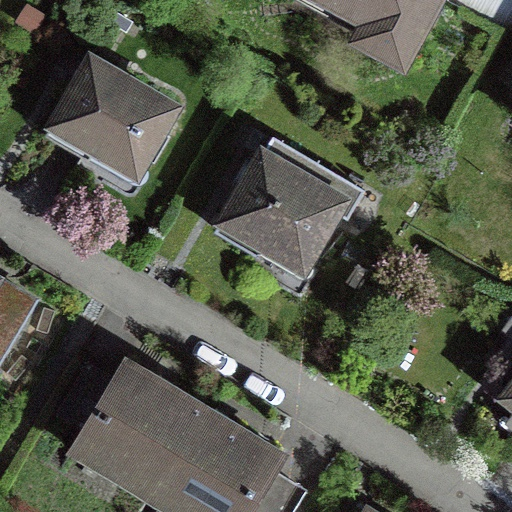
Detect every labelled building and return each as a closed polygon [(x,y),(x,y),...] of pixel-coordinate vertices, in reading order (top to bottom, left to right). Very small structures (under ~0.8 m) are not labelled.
[(402,59),(433,0),(334,0),(371,19),(361,37),(402,59)] [(175,107),(90,59),(46,136),(88,160),(95,148),(138,172),(175,107)] [(346,221),(364,191),(273,137),(216,231),(257,255),(264,244),(304,268),(336,215),(346,221)] [(0,358),(34,301),(0,281),(0,358)] [(511,335),(502,347),(511,357),(511,360),(504,370),(500,383),(507,397),(511,401),(511,335)] [(72,448),(150,494),(201,408),(177,394),(123,362),(113,378),(87,363),(58,411),(84,427),(72,448)] [(247,435),(201,408),(150,494),(180,511),(242,511),(269,468),(277,453),(247,435)] [(287,511),(302,488),(269,468),(242,511),(287,511)]
